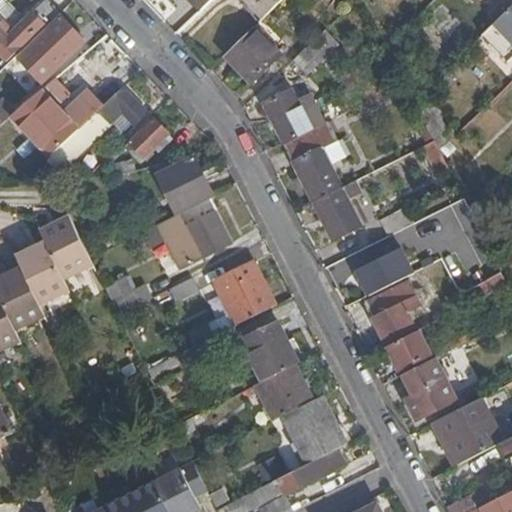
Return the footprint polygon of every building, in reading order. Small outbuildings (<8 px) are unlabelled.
[(192,0),(202,10),(212,0),(192,0)] [(247,0),(239,0),(260,22),(265,18),(247,0)] [(247,0),(265,18),(282,0),(247,0)] [(380,0),(371,0),(367,5),(377,26),(392,11),(380,0)] [(46,25),(49,28),(61,16),(49,3),(17,33),(0,15),(0,53),(8,61),(46,25)] [(511,6),(484,34),(510,61),(511,58),(511,6)] [(72,38),(77,33),(63,18),(33,46),(56,70),(81,47),(72,38)] [(254,28),(225,56),(251,83),(280,55),(254,28)] [(327,30),(294,61),(308,75),(341,45),(327,30)] [(86,42),(77,33),(72,38),(81,47),(86,42)] [(401,75),(414,70),(409,59),(406,61),(402,53),(393,58),(401,75)] [(406,83),(406,84),(418,78),(414,70),(401,75),(406,83)] [(43,92),(67,117),(71,113),(47,88),(43,92)] [(422,116),(435,110),(427,88),(414,100),(422,116)] [(59,173),(117,118),(123,113),(128,118),(135,126),(149,114),(125,90),(73,139),(49,161),(59,173)] [(265,104),(284,143),(325,123),(317,107),(305,113),(293,90),(265,104)] [(12,118),(51,158),(80,131),(67,117),(43,92),(12,118)] [(439,150),(455,135),(451,131),(447,134),(435,110),(422,116),(428,126),(435,141),(439,150)] [(123,113),(117,118),(122,123),(128,118),(123,113)] [(146,159),(170,136),(154,121),(131,143),(146,159)] [(325,123),(284,143),(313,201),(342,186),(331,164),(323,148),(337,141),(327,122),(325,123)] [(427,145),(435,141),(428,126),(420,130),(427,145)] [(323,148),(331,164),(345,157),(337,141),(323,148)] [(449,169),(439,150),(435,141),(427,145),(425,146),(438,174),(449,169)] [(194,156),(155,168),(178,213),(214,195),(194,156)] [(104,163),(94,173),(98,177),(109,167),(104,163)] [(360,190),(355,180),(349,184),(354,194),(360,190)] [(354,194),(349,184),(342,186),(347,196),(354,194)] [(342,186),(313,201),(333,240),(361,225),(347,196),(342,186)] [(389,236),(415,223),(406,207),(381,220),(389,236)] [(182,214),(145,233),(152,247),(166,241),(181,270),(232,245),(216,212),(188,226),(182,214)] [(74,226),(71,220),(56,226),(59,233),(74,226)] [(0,349),(11,344),(20,340),(15,328),(37,319),(45,315),(40,304),(62,294),(70,291),(64,279),(88,269),(94,266),(91,260),(74,226),(59,233),(56,226),(43,232),(49,245),(51,249),(36,256),(33,252),(20,258),(25,269),(27,276),(11,283),(8,276),(0,280),(0,294),(2,299),(0,299),(0,349)] [(446,248),(466,256),(474,236),(453,228),(446,248)] [(51,249),(49,245),(33,252),(36,256),(51,249)] [(400,251),(357,272),(369,298),(412,276),(400,251)] [(217,283),(232,313),(238,325),(276,306),(256,264),(217,283)] [(90,274),(97,271),(94,266),(88,269),(90,274)] [(25,269),(8,276),(11,283),(27,276),(25,269)] [(489,294),(508,285),(502,273),(484,282),(489,294)] [(105,287),(119,315),(151,299),(145,286),(134,291),(126,276),(105,287)] [(194,278),(171,289),(178,302),(200,291),(194,278)] [(365,302),(387,346),(417,331),(407,312),(421,305),(418,299),(425,296),(420,287),(414,290),(409,281),(365,302)] [(448,316),(458,310),(453,300),(443,305),(448,316)] [(434,322),(448,316),(443,305),(430,312),(434,322)] [(185,336),(192,348),(235,327),(238,325),(232,313),(185,336)] [(243,342),(263,383),(295,367),(299,364),(279,324),(243,342)] [(192,348),(148,371),(152,378),(184,362),(187,370),(243,342),(235,327),(192,348)] [(417,331),(387,346),(399,370),(431,354),(419,330),(417,331)] [(444,354),(469,341),(466,334),(440,347),(444,354)] [(20,340),(11,344),(14,348),(22,345),(20,340)] [(438,385),(445,381),(433,359),(403,374),(411,391),(416,389),(419,394),(438,385)] [(258,385),(276,421),(284,417),(314,402),(295,367),(263,383),(258,385)] [(419,394),(407,399),(417,419),(443,407),(442,404),(445,403),(445,402),(445,400),(438,385),(419,394)] [(314,402),(284,417),(308,464),(347,445),(323,398),(314,402)] [(436,423),(457,467),(504,443),(482,400),(436,423)] [(0,403),(0,440),(14,434),(0,403)] [(249,511),(248,511),(283,511),(292,508),(286,496),(348,466),(340,451),(307,467),(306,466),(278,479),(286,493),(249,511)] [(94,511),(185,511),(190,509),(191,511),(193,511),(201,508),(195,496),(207,489),(193,463),(138,490),(94,511)] [(278,479),(242,498),(249,511),(286,493),(278,479)] [(242,498),(218,510),(218,511),(248,511),(249,511),(242,498)] [(448,511),(472,511),(474,511),(467,498),(446,508),(448,511)]
